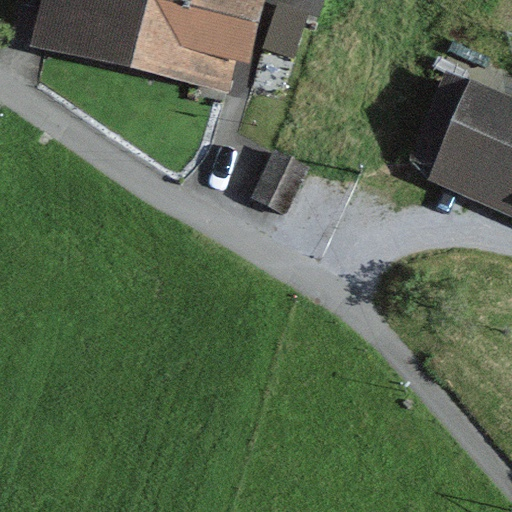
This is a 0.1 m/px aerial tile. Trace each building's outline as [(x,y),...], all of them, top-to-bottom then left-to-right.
[(134,71),(149,0),(42,0),(32,49),(134,71)] [(149,0),(134,71),(230,93),(237,64),(250,67),(264,0),(149,0)] [(277,5),(264,50),(295,59),(308,15),(277,5)] [(511,97),(471,80),(469,84),(446,75),(408,162),(431,172),(426,183),(511,219),(511,97)] [(308,171),(272,152),(248,200),(284,219),(308,171)]
